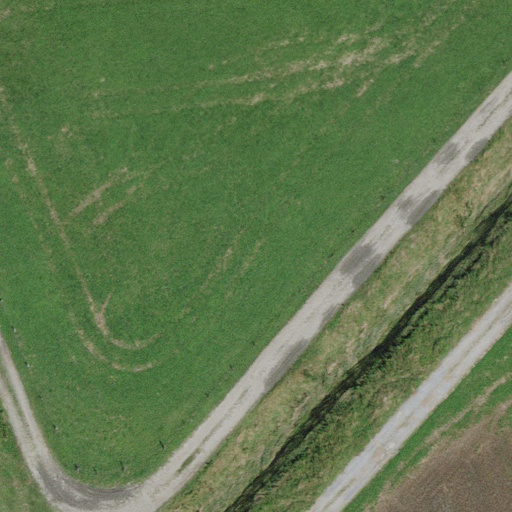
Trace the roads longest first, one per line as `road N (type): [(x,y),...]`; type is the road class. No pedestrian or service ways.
road 1 (track): [(134,504),(157,490),(511,95)]
road 2 (track): [(336,511),(511,311)]
road 3 (track): [(0,368),(37,458),(61,493),(92,508),(134,504)]
